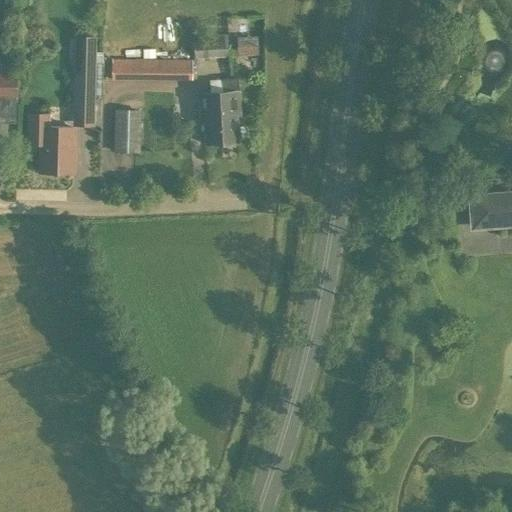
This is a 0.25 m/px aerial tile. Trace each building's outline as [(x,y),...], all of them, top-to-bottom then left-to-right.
[(192,36),(194,59),(228,57),(227,34),(192,36)] [(96,36),(74,36),(71,126),(94,126),(94,99),(101,99),(102,52),(95,51),(96,36)] [(235,37),(236,56),(258,55),(257,36),(235,37)] [(133,51),(133,56),(120,56),(120,59),(111,59),(111,80),(192,80),(192,59),(186,59),(186,47),(181,47),(181,40),(156,39),(156,51),(133,51)] [(16,74),(0,73),(0,98),(16,99),(16,74)] [(210,93),(198,94),(199,112),(200,122),(203,122),(205,144),(238,142),(237,115),(240,115),(238,91),(239,91),(238,78),(222,79),(223,92),(210,93)] [(114,109),(113,152),(139,152),(140,110),(114,109)] [(29,115),(29,139),(41,139),(40,173),(72,173),(73,128),(46,127),(46,116),(29,115)] [(158,192),(158,172),(157,163),(147,163),(147,172),(141,173),(140,193),(158,192)] [(511,190),(467,194),(470,230),(511,227),(511,190)]
